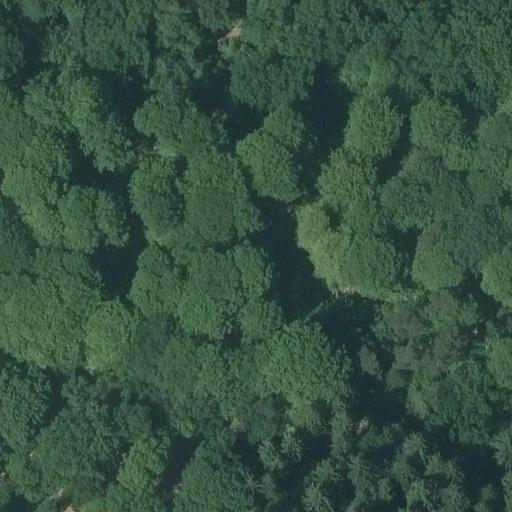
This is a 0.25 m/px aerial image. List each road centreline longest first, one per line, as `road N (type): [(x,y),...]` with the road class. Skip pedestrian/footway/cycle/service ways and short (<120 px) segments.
road 1 (unknown): [(224,511),(220,433),(195,339),(138,199),(91,130)]
road 2 (track): [(91,130),(342,145),(490,141)]
road 3 (unknown): [(0,445),(162,511)]
road 4 (track): [(490,141),(497,104),(484,0)]
